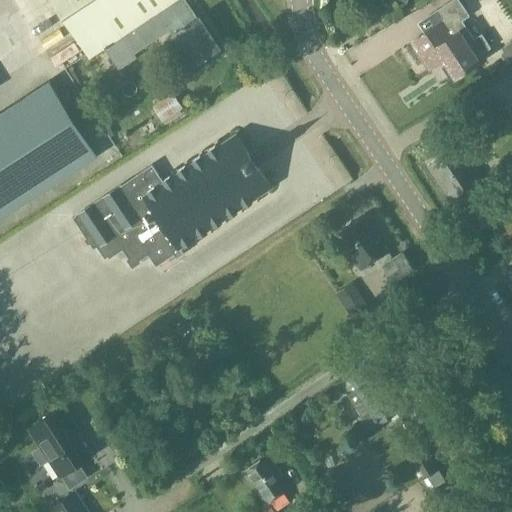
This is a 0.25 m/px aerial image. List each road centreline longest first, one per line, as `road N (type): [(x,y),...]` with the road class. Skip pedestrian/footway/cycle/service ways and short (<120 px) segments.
road 1 (unclassified): [(64,385),(392,166)]
road 2 (unclassified): [(146,505),(469,286)]
road 3 (tertiary): [(392,166),(310,36),(304,0)]
road 4 (tertiary): [(469,286),(392,166)]
